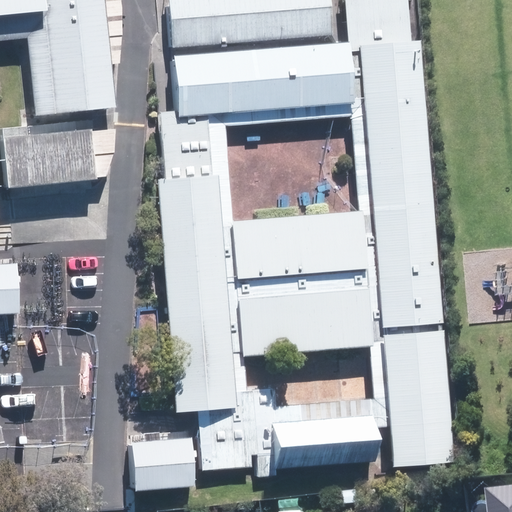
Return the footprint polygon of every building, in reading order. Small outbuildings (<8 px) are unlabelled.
[(0,0),(0,55),(29,54),(34,119),(106,114),(97,0),(0,0)] [(372,460),(369,429),(381,428),(385,470),(444,465),(404,0),(335,0),(340,46),(163,61),(169,126),(154,127),(159,183),(148,184),(169,425),(194,423),(198,475),(372,460)] [(325,0),(158,0),(162,50),(328,36),(325,0)] [(97,129),(0,136),(0,199),(103,190),(97,129)] [(0,267),(0,325),(19,324),(15,266),(0,267)] [(186,440),(123,446),(127,494),(190,489),(186,440)] [(511,511),(511,486),(490,488),(492,511),(511,511)] [(398,511),(398,505),(379,506),(378,492),(342,493),(343,508),(370,507),(370,511),(398,511)]
